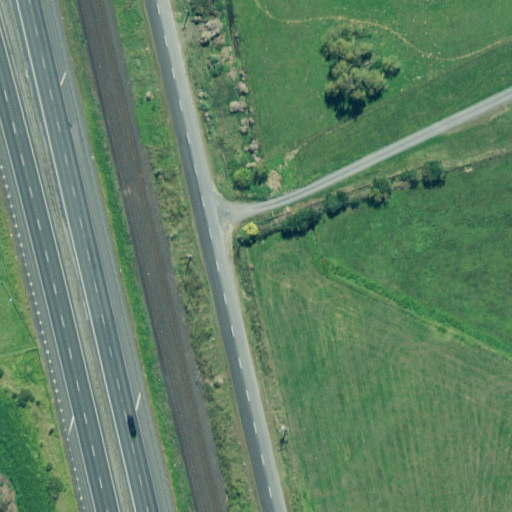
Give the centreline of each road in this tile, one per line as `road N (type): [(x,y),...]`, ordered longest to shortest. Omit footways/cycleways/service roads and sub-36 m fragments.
road 1 (motorway): [(29,0),(149,511)]
road 2 (unclassified): [(160,0),(277,511)]
road 3 (motorway): [(103,511),(0,89)]
